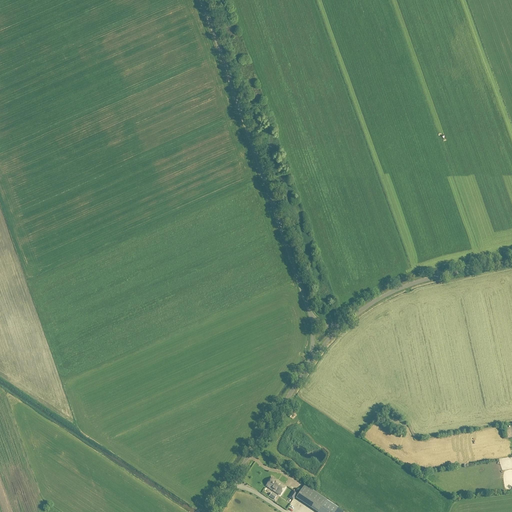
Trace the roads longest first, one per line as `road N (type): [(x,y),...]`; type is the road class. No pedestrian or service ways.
road 1 (unclassified): [(311,319),(198,0)]
road 2 (unclassified): [(340,326),(407,286),(511,261)]
road 3 (unclassified): [(210,511),(308,365)]
